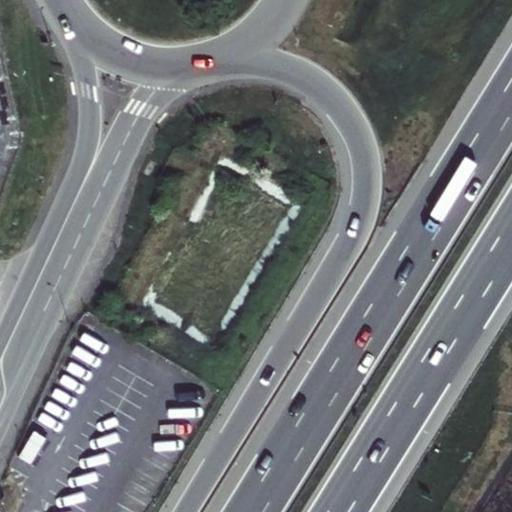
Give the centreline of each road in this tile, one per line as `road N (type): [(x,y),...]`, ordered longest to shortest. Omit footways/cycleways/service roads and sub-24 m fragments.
road 1 (motorway): [(223,57),(272,65),(323,88),(355,126),(367,182),(347,250),(185,511)]
road 2 (motorway): [(511,97),(248,511)]
road 3 (secondary): [(0,427),(122,145),(149,101),(195,64)]
road 4 (secondary): [(69,13),(90,90),(88,144),(0,340)]
road 5 (motorway): [(343,511),(511,243)]
road 6 (primary): [(69,13),(125,57),(195,64)]
